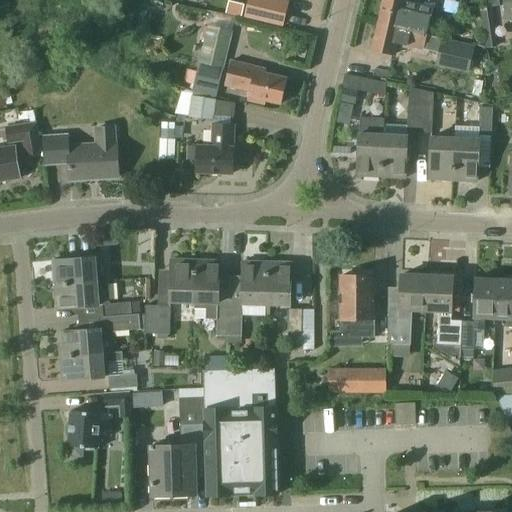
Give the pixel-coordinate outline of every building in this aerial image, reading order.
[(271,0),(250,0),(247,17),(280,25),(285,3),(271,0)] [(401,0),(383,0),(378,24),(427,35),(430,20),(403,14),(405,1),(401,0)] [(228,1),(225,15),(241,19),(244,5),(228,1)] [(511,3),(502,5),(503,22),(511,21),(511,3)] [(372,51),(393,55),(395,45),(423,52),(427,35),(378,24),(372,51)] [(192,93),(216,98),(222,70),(223,70),(232,32),(207,26),(192,93)] [(437,41),(434,53),(456,59),(459,46),(437,41)] [(247,103),(264,107),(266,101),(281,104),(287,80),(264,75),(265,70),(230,62),(224,86),(249,92),(247,103)] [(342,89),(385,97),(386,84),(358,78),(345,75),(342,89)] [(190,118),(213,122),(216,101),(193,97),(190,118)] [(407,132),(419,133),(421,105),(408,104),(407,132)] [(434,105),(421,105),(419,133),(432,133),(434,105)] [(478,136),(491,137),(493,109),(479,108),(478,136)] [(357,176),(381,177),(383,135),(384,120),(360,118),(359,134),(357,176)] [(22,143),(24,157),(41,155),(36,123),(5,127),(7,145),(22,143)] [(174,124),(161,123),(161,140),(174,140),(174,124)] [(196,172),(233,174),(235,125),(211,124),(210,147),(197,147),(196,172)] [(69,166),(70,180),(118,177),(116,145),(114,145),(113,129),(96,130),(97,146),(69,148),(68,135),(42,137),(44,167),(69,166)] [(381,177),(405,179),(407,136),(383,135),(381,177)] [(431,137),(429,179),(453,180),(455,139),(431,137)] [(453,180),(477,182),(477,168),(478,140),(455,139),(453,180)] [(0,148),(0,181),(20,178),(15,146),(0,148)] [(103,234),(96,234),(97,247),(104,246),(103,234)] [(95,259),(53,262),(55,287),(97,283),(97,282),(95,259)] [(194,303),(195,261),(171,260),(171,303),(194,303)] [(218,261),(195,261),(194,303),(194,309),(206,309),(206,313),(216,313),(216,338),(229,338),(230,308),(217,307),(218,261)] [(265,305),(266,262),(243,262),(242,304),(265,305)] [(266,262),(265,305),(289,305),(290,263),(266,262)] [(341,319),(341,337),(373,337),(373,320),(374,320),(373,277),(370,277),(368,275),(363,275),(361,277),(352,277),(350,275),(345,275),(344,277),(340,277),(340,319),(341,319)] [(412,310),(426,311),(428,276),(402,275),(400,309),(399,319),(388,319),(388,345),(410,346),(412,310)] [(454,278),(428,276),(426,311),(438,311),(438,344),(460,345),(461,322),(451,321),(454,278)] [(484,318),(497,319),(498,280),(477,279),(475,318),(484,318)] [(506,328),(511,328),(511,280),(498,280),(497,319),(507,319),(506,328)] [(97,283),(55,287),(57,310),(99,307),(100,318),(140,315),(139,303),(109,305),(107,281),(97,282),(97,283)] [(144,334),(158,335),(158,306),(145,306),(144,315),(144,331),(144,334)] [(158,335),(169,336),(171,306),(158,306),(158,335)] [(242,308),(230,308),(229,338),(241,339),(242,308)] [(288,339),(300,340),(301,311),(289,310),(288,339)] [(59,334),(60,358),(102,354),(101,342),(113,341),(112,333),(144,331),(144,315),(140,315),(100,318),(99,318),(100,331),(59,334)] [(484,318),(475,318),(475,323),(474,331),(483,332),(484,318)] [(461,322),(460,345),(459,350),(473,350),(474,331),(475,323),(461,322)] [(108,378),(109,390),(137,388),(136,375),(110,377),(109,363),(122,362),(122,353),(102,354),(60,358),(62,381),(108,378)] [(204,356),(205,366),(231,365),(230,355),(204,356)] [(511,369),(492,371),(492,384),(511,382),(511,369)] [(203,372),(205,451),(206,498),(278,495),(274,370),(203,372)] [(329,394),(385,394),(385,370),(329,370),(329,394)] [(119,408),(119,418),(131,417),(129,393),(103,395),(104,408),(119,408)] [(150,447),(152,497),(197,496),(195,451),(205,451),(204,435),(204,424),(203,409),(203,398),(179,399),(181,446),(150,447)] [(415,409),(415,404),(394,404),(395,410),(395,426),(416,425),(415,409)] [(68,459),(82,460),(83,448),(99,449),(100,435),(110,435),(112,415),(70,412),(68,459)] [(101,493),(102,507),(122,506),(121,492),(101,493)]
